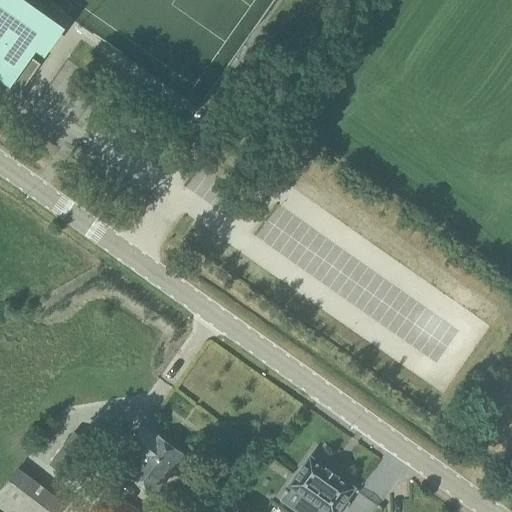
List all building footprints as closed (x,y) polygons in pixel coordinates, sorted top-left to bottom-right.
[(0,0),(0,82),(18,95),(40,63),(32,58),(56,23),(23,0),(11,0),(6,8),(0,3),(0,0)] [(125,470),(154,493),(183,456),(144,426),(122,455),(131,462),(125,470)] [(73,432),(49,463),(72,480),(95,448),(73,432)] [(66,511),(74,501),(40,473),(42,471),(25,457),(0,490),(0,511),(66,511)] [(353,488),(310,457),(309,458),(293,481),(291,484),(290,484),(289,485),(291,486),(306,496),(328,511),(335,511),(336,511),(341,511),(348,503),(344,500),(352,489),(353,488)] [(140,511),(108,488),(89,511),(140,511)] [(243,511),(231,502),(224,511),(243,511)]
